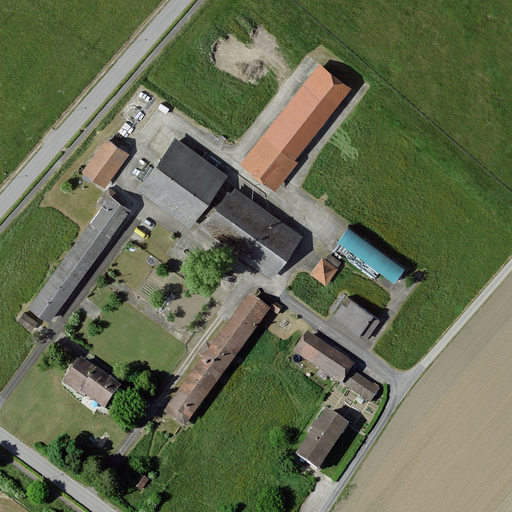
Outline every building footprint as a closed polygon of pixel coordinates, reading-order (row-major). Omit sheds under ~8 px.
[(315,60),(248,154),(285,181),(352,87),(315,60)] [(132,152),(109,136),(85,170),(108,186),(132,152)] [(227,177),(172,141),(140,188),(196,225),(227,177)] [(303,234),(237,187),(207,229),(272,276),(303,234)] [(108,193),(30,305),(54,322),(132,210),(108,193)] [(409,266),(352,224),(341,240),(398,281),(409,266)] [(338,269),(322,258),(310,276),(326,287),(338,269)] [(276,313),(251,294),(165,405),(190,424),(276,313)] [(364,339),(377,318),(347,299),(333,320),(364,339)] [(18,317),(32,327),(39,319),(25,308),(18,317)] [(356,363),(312,333),(297,355),(341,385),(356,363)] [(125,392),(84,361),(67,382),(108,414),(125,392)] [(382,387),(355,370),(346,385),(373,402),(382,387)] [(352,431),(326,414),(299,456),(325,473),(352,431)]
